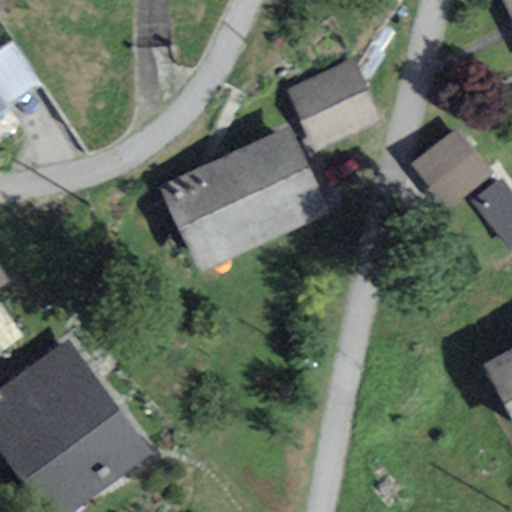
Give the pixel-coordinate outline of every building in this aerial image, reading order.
[(37,84),(12,43),(0,50),(0,92),(6,102),(37,84)] [(348,60),(286,89),(316,150),(378,121),(348,60)] [(0,112),(10,106),(6,102),(0,92),(0,112)] [(289,126),(158,187),(197,271),(328,210),(289,126)] [(489,174),(454,129),(409,165),(444,210),(489,174)] [(511,190),(502,178),(471,202),(511,253),(511,252),(511,190)] [(68,343),(0,391),(0,449),(45,511),(63,511),(147,452),(68,343)] [(511,351),(484,367),(511,418),(511,351)]
